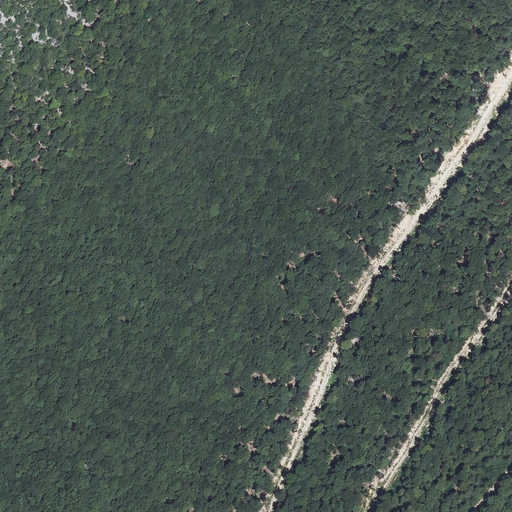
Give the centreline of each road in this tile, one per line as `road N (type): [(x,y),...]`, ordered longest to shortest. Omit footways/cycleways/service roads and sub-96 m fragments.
road 1 (track): [(273,511),(360,296),(511,80)]
road 2 (track): [(367,511),(511,288)]
